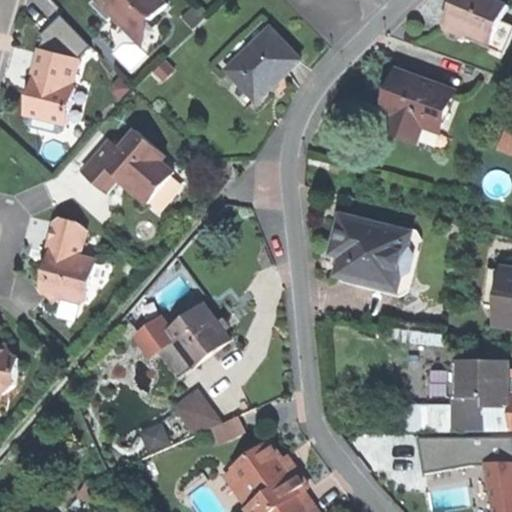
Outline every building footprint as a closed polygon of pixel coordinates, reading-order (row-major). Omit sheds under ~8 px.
[(96,0),(92,4),(109,21),(115,16),(130,33),(148,16),(152,20),(169,5),(164,0),(96,0)] [(493,0),(460,0),(459,4),(502,22),(508,6),(493,0)] [(466,40),(491,50),(502,23),(502,22),(459,4),(457,3),(451,17),(446,31),(448,32),(447,33),(449,39),(458,42),(466,40)] [(143,46),(152,20),(148,16),(130,33),(143,46)] [(228,74),(230,71),(274,30),(266,21),(220,65),(228,74)] [(511,36),(511,26),(502,23),(491,50),(505,55),(511,36)] [(230,71),(259,101),(280,81),(303,60),(274,30),(230,71)] [(48,51),(75,58),(72,47),(56,43),(48,51)] [(65,123),(68,124),(76,88),(72,87),(80,59),(75,58),(48,51),(42,50),(34,83),(26,114),(27,114),(65,123)] [(166,61),(152,74),(162,85),(176,71),(166,61)] [(390,116),(395,118),(409,77),(403,75),(397,94),(390,116)] [(457,93),(409,77),(395,118),(401,119),(426,128),(443,133),(457,93)] [(64,131),(65,123),(27,114),(26,121),(29,126),(59,133),(64,131)] [(421,143),(426,128),(401,119),(396,135),(421,143)] [(111,141),(85,173),(96,182),(110,193),(123,178),(131,184),(127,188),(149,205),(176,173),(163,162),(168,156),(138,131),(122,150),(111,141)] [(49,235),(47,248),(50,248),(49,254),(54,258),(52,270),(45,273),(43,288),(45,292),(51,293),(56,301),(63,296),(85,299),(87,279),(92,277),(96,255),(79,253),(83,225),(75,219),(57,217),(51,220),(49,235)] [(405,235),(345,219),(339,241),(348,244),(343,261),(339,277),(360,282),(362,277),(393,285),(395,276),(404,279),(413,275),(417,259),(411,251),(402,249),(405,235)] [(334,259),(343,261),(348,244),(339,241),(337,249),(334,259)] [(485,306),(501,308),(505,272),(490,270),(485,306)] [(501,308),(499,324),(511,325),(511,272),(505,272),(501,308)] [(391,290),(393,285),(362,277),(360,282),(391,290)] [(176,337),(197,365),(233,338),(220,321),(207,303),(171,330),(176,337)] [(156,352),(161,348),(176,337),(171,330),(162,318),(142,333),(156,352)] [(181,376),(197,365),(176,337),(161,348),(181,376)] [(0,395),(3,396),(4,393),(16,385),(20,358),(16,357),(9,346),(0,345),(0,395)] [(510,365),(462,366),(463,400),(490,400),(510,400),(510,379),(510,365)] [(246,413),(225,422),(211,388),(182,400),(197,435),(216,427),(223,443),(253,431),(246,413)] [(511,399),(510,400),(490,400),(490,431),(511,430),(511,399)] [(490,431),(490,400),(463,400),(456,400),(456,434),(490,434),(490,431)] [(146,431),(157,451),(193,432),(182,412),(146,431)] [(47,434),(34,446),(51,465),(65,453),(47,434)] [(248,511),(279,511),(306,492),(310,490),(306,484),(299,474),(295,478),(284,462),(271,443),(235,469),(236,470),(259,503),(249,510),(248,511)] [(288,459),(284,462),(295,478),(299,474),(288,459)] [(226,478),(249,510),(259,503),(236,470),(226,478)] [(320,511),(306,492),(279,511),(320,511)] [(511,511),(511,495),(498,497),(499,511),(511,511)]
